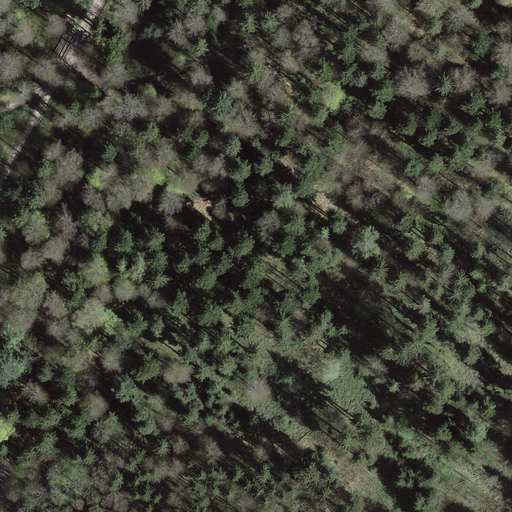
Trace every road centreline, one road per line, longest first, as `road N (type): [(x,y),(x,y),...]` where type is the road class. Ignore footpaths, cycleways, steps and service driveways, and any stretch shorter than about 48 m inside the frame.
road 1 (track): [(377,0),(143,80),(98,79),(68,62)]
road 2 (track): [(60,77),(0,193)]
